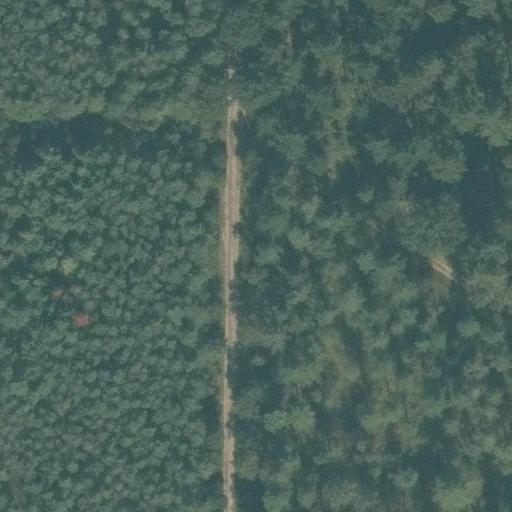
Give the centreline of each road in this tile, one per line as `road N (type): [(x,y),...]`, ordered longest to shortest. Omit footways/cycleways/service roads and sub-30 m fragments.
road 1 (track): [(511,319),(232,131),(234,0)]
road 2 (track): [(232,131),(226,511)]
road 3 (track): [(511,149),(438,273)]
